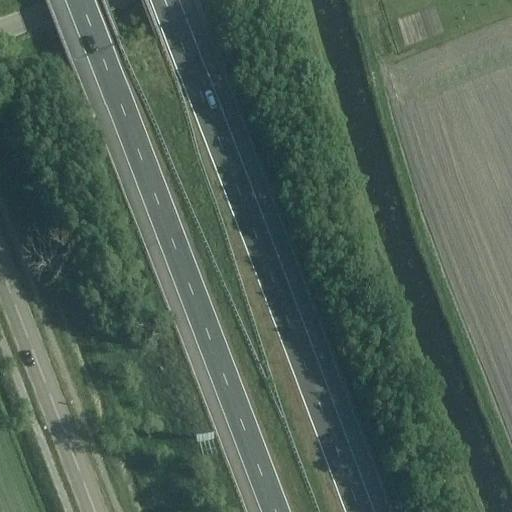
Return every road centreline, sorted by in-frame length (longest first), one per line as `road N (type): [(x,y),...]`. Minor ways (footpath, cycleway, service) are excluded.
road 1 (motorway): [(77,0),(274,511)]
road 2 (motorway): [(360,511),(164,0)]
road 3 (tertiary): [(93,511),(0,269)]
